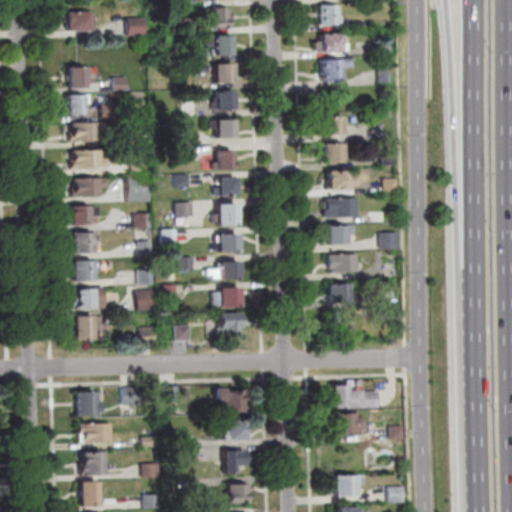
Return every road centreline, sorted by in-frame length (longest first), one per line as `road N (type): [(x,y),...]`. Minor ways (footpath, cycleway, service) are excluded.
road 1 (residential): [(29,511),(14,0)]
road 2 (residential): [(290,511),(275,0)]
road 3 (secondary): [(420,0),(426,511)]
road 4 (residential): [(424,360),(0,369)]
road 5 (motorway): [(450,0),(476,265)]
road 6 (motorway): [(476,0),(476,265)]
road 7 (motorway): [(476,265),(479,505)]
road 8 (motorway): [(510,236),(506,0)]
road 9 (motorway): [(509,443),(510,236)]
